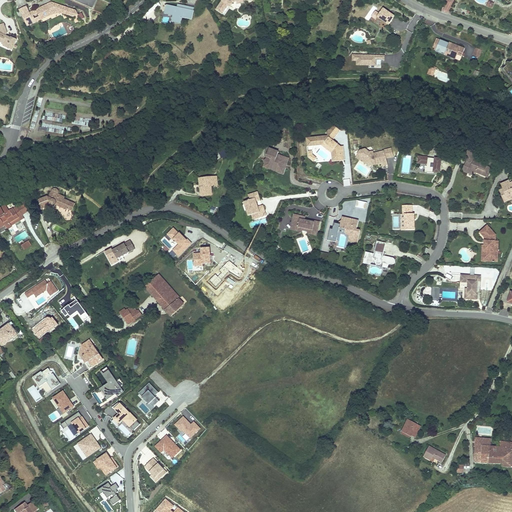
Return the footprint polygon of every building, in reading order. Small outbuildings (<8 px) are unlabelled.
[(221,0),(222,1),(216,10),(222,14),(227,6),(228,5),(229,6),(231,6),(232,4),(232,2),(237,1),(243,0),(221,0)] [(35,10),(32,12),(33,16),(38,14),(39,17),(48,12),(50,15),(60,9),(60,10),(61,10),(63,13),(67,12),(69,15),(72,14),(74,17),(78,15),(76,11),(54,3),(46,7),(46,6),(42,8),(41,7),(37,9),(36,11),(35,10)] [(182,18),(183,18),(192,20),(194,11),(177,7),(166,5),(164,14),(173,16),(175,16),(174,20),(182,21),(182,18)] [(19,10),(22,17),(30,13),(27,6),(19,10)] [(380,14),(378,17),(388,25),(394,16),(383,8),(379,14),(380,14)] [(34,20),(26,24),(27,27),(50,15),(55,13),(63,13),(61,10),(60,10),(60,9),(50,15),(48,12),(39,17),(35,19),(33,16),(32,12),(30,13),(34,20)] [(376,20),(378,17),(380,14),(379,14),(375,11),(371,17),(376,20)] [(30,13),(22,17),(26,24),(34,20),(30,13)] [(175,16),(173,16),(172,22),(182,24),(183,18),(182,18),(182,21),(174,20),(175,16)] [(0,42),(2,43),(4,46),(12,50),(13,48),(16,49),(17,46),(14,45),(17,40),(11,37),(11,38),(6,36),(6,35),(7,32),(4,24),(0,25),(0,42)] [(436,39),(433,47),(435,48),(434,50),(445,54),(446,52),(457,57),(457,55),(462,56),(465,49),(458,46),(457,47),(455,46),(455,45),(449,42),(449,44),(436,39)] [(472,55),(479,58),(482,50),(475,47),(472,55)] [(356,66),(376,66),(377,59),(385,59),(385,55),(352,54),(352,61),(356,61),(356,66)] [(508,65),(503,68),(511,79),(511,60),(511,61),(508,65)] [(327,136),(306,138),(307,145),(325,143),(333,150),(334,161),(342,161),(342,157),(345,156),(343,146),(341,147),(333,140),(340,131),(333,125),(326,133),(328,135),(327,136)] [(325,143),(307,145),(307,147),(322,146),(331,153),(332,162),(334,161),(333,150),(325,143)] [(269,149),(266,156),(267,157),(266,160),(264,161),(265,163),(266,164),(277,168),(279,173),(284,170),(285,169),(284,166),(285,163),(287,164),(289,159),(278,155),(279,152),(269,149)] [(360,151),(358,154),(363,158),(363,162),(366,164),(369,163),(372,163),(372,165),(383,163),(383,166),(388,165),(386,158),(394,156),(392,149),(384,150),(384,151),(373,154),(373,152),(370,152),(365,149),(360,151)] [(471,149),(464,152),(468,160),(468,163),(467,165),(465,164),(463,168),(465,172),(467,173),(469,172),(473,173),(476,172),(488,177),(492,168),(479,163),(479,164),(474,161),(475,159),(471,149)] [(441,159),(419,157),(418,163),(427,164),(427,166),(426,166),(425,172),(434,173),(434,172),(439,172),(441,159)] [(265,163),(264,167),(279,173),(277,168),(266,164),(265,163)] [(202,187),(200,187),(201,196),(212,195),(211,186),(213,186),(212,177),(201,178),(202,187)] [(505,183),(501,184),(503,189),(505,192),(501,194),(503,198),(510,195),(511,197),(511,196),(511,182),(506,185),(505,183)] [(47,197),(39,200),(42,209),(51,205),(52,206),(54,207),(55,206),(56,205),(68,210),(69,210),(72,211),(75,210),(76,209),(76,208),(75,205),(75,204),(64,199),(65,197),(58,194),(58,192),(58,190),(57,189),(55,189),(54,189),(52,190),(49,197),(47,197)] [(258,192),(249,195),(250,200),(244,202),(249,216),(252,215),(253,220),(266,215),(263,205),(258,207),(256,202),(260,200),(258,192)] [(29,209),(24,202),(17,206),(19,210),(13,208),(9,211),(5,204),(0,207),(0,232),(1,233),(12,226),(10,223),(22,215),(29,211),(29,209)] [(403,205),(403,214),(405,214),(405,230),(415,230),(414,214),(412,214),(412,205),(403,205)] [(24,218),(22,215),(10,223),(12,226),(24,218)] [(305,217),(294,215),(291,227),(303,229),(303,228),(308,229),(307,231),(317,233),(319,222),(310,220),(310,221),(305,220),(305,219),(305,217)] [(342,217),(341,222),(338,224),(336,230),(333,229),(330,239),(337,240),(338,241),(340,231),(339,231),(340,228),(351,230),(348,241),(357,243),(360,231),(357,230),(359,221),(342,217)] [(487,225),(479,233),(487,240),(486,245),(484,245),(484,251),(486,251),(485,262),(494,262),(494,257),(498,257),(499,241),(496,241),(494,241),(495,233),(487,225)] [(173,240),(178,245),(172,251),(178,257),(190,244),(179,233),(178,234),(173,229),(166,236),(171,241),(173,240)] [(330,239),(333,229),(330,229),(328,240),(336,242),(337,240),(330,239)] [(24,233),(16,238),(18,241),(27,236),(24,233)] [(130,240),(113,250),(117,259),(135,249),(130,240)] [(21,245),(24,250),(31,245),(29,241),(21,245)] [(392,258),(385,256),(383,256),(384,253),(386,243),(377,241),(374,254),(366,252),(363,263),(368,264),(368,263),(377,265),(380,264),(382,263),(391,265),(393,264),(395,263),(395,261),(394,259),(392,258)] [(193,255),(194,265),(210,265),(209,249),(201,249),(201,254),(193,255)] [(331,254),(321,252),(319,261),(329,263),(331,254)] [(159,275),(145,287),(158,302),(170,291),(177,300),(178,300),(180,298),(159,275)] [(470,278),(470,275),(460,275),(460,282),(467,283),(467,289),(467,294),(469,294),(469,299),(477,300),(477,294),(476,294),(477,281),(480,282),(481,276),(474,276),(474,278),(470,278)] [(36,298),(47,291),(50,296),(58,291),(51,281),(48,283),(45,280),(25,293),(28,298),(34,294),(36,298)] [(170,291),(158,302),(171,316),(183,305),(178,300),(177,300),(170,291)] [(65,308),(62,311),(66,317),(69,315),(71,317),(78,312),(81,317),(85,321),(90,317),(87,313),(79,303),(77,300),(70,305),(65,308)] [(125,309),(120,313),(128,324),(133,321),(132,320),(134,319),(135,320),(142,315),(139,310),(137,311),(135,308),(135,309),(133,306),(126,311),(125,309)] [(47,318),(47,319),(46,319),(46,320),(46,321),(43,323),(43,322),(39,325),(42,329),(39,331),(36,328),(32,330),(39,338),(48,330),(50,332),(58,324),(53,318),(51,319),(49,318),(47,318)] [(9,324),(0,331),(0,341),(0,342),(3,346),(17,335),(9,324)] [(87,367),(99,359),(87,341),(79,345),(77,360),(80,358),(87,367)] [(84,366),(72,375),(75,378),(87,369),(84,366)] [(51,389),(59,384),(48,368),(40,374),(39,372),(31,378),(38,388),(46,382),(51,389)] [(93,394),(101,406),(123,390),(108,368),(95,377),(103,388),(93,394)] [(149,384),(138,394),(151,408),(158,401),(155,398),(159,395),(149,384)] [(60,414),(72,406),(60,390),(49,398),(60,414)] [(132,431),(140,424),(120,403),(113,409),(117,414),(111,420),(115,425),(121,420),(132,431)] [(75,435),(87,427),(77,412),(57,425),(60,429),(67,424),(75,435)] [(54,413),(49,416),(52,421),(57,418),(54,413)] [(194,421),(191,424),(184,417),(175,425),(183,433),(184,431),(191,438),(201,428),(194,421)] [(420,427),(408,420),(402,431),(411,436),(412,435),(415,437),(420,427)] [(81,460),(99,448),(89,434),(72,446),(81,460)] [(172,457),(181,449),(167,435),(154,447),(162,455),(166,451),(172,457)] [(490,440),(476,438),(475,452),(482,452),(482,446),(490,447),(490,440)] [(500,447),(499,447),(499,454),(502,454),(502,463),(503,463),(503,467),(511,466),(511,445),(507,445),(506,446),(505,445),(504,448),(500,447)] [(446,455),(429,446),(423,456),(431,460),(432,457),(435,459),(442,463),(446,455)] [(499,447),(490,447),(482,446),(482,452),(475,452),(475,463),(502,463),(502,454),(499,454),(499,447)] [(100,465),(107,475),(119,466),(112,457),(110,458),(107,453),(95,461),(98,467),(100,465)] [(156,482),(167,472),(153,459),(145,467),(152,474),(150,477),(156,482)] [(116,473),(111,477),(115,482),(121,478),(116,473)] [(121,499),(115,491),(119,488),(116,483),(111,486),(109,482),(97,490),(104,499),(107,497),(113,505),(121,499)] [(174,504),(165,497),(155,511),(156,511),(183,511),(177,507),(173,511),(170,509),(174,504)] [(24,502),(15,509),(16,511),(36,511),(35,511),(38,509),(33,501),(27,506),(24,502)]
